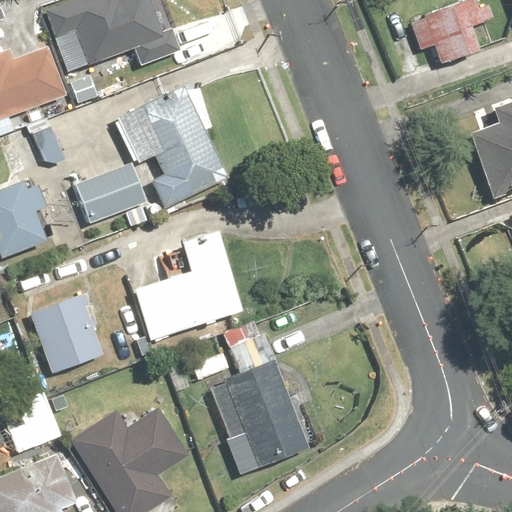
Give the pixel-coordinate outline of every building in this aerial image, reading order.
[(156,0),(49,0),(39,4),(53,40),(76,31),(89,65),(170,34),(156,0)] [(483,0),(405,0),(419,46),(434,42),(440,61),(497,43),(483,0)] [(0,117),(69,90),(49,39),(19,50),(15,39),(0,44),(0,117)] [(184,79),(112,117),(163,213),(235,174),(184,79)] [(464,128),(487,197),(511,189),(511,97),(494,103),(498,116),(464,128)] [(4,145),(15,175),(59,158),(47,128),(4,145)] [(129,160),(71,183),(85,220),(144,196),(129,160)] [(23,175),(0,184),(0,250),(46,232),(23,175)] [(130,285),(148,339),(249,305),(223,227),(181,241),(190,265),(130,285)] [(82,287),(27,306),(51,373),(106,354),(82,287)] [(186,365),(193,383),(225,370),(218,352),(186,365)] [(281,357),(207,383),(240,472),(313,445),(281,357)] [(40,388),(0,404),(0,413),(17,454),(60,437),(40,388)] [(112,403),(67,434),(120,511),(131,511),(167,488),(156,471),(187,450),(155,404),(126,424),(112,403)] [(83,511),(55,449),(0,472),(0,511),(83,511)]
